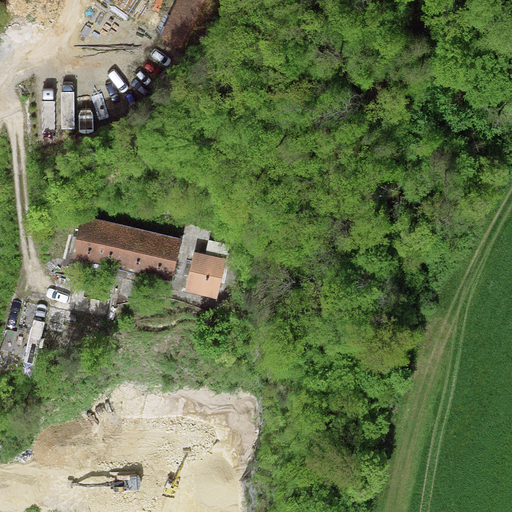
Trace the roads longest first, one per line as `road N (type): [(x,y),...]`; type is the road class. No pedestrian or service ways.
road 1 (track): [(511,199),(426,383),(402,511)]
road 2 (track): [(0,104),(12,112),(31,267),(49,285),(98,298)]
